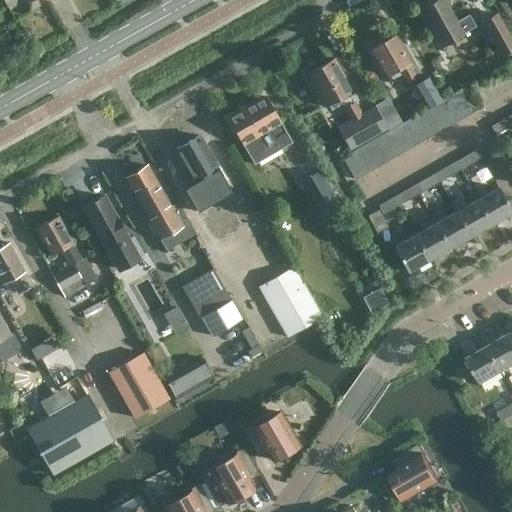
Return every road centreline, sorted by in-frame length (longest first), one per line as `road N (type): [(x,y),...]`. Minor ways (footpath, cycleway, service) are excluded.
road 1 (residential): [(277,511),(348,422),(401,333),(511,270)]
road 2 (unknown): [(143,122),(264,352)]
road 3 (residential): [(359,0),(143,122)]
road 4 (residential): [(143,122),(0,199)]
road 5 (residential): [(478,123),(369,184)]
